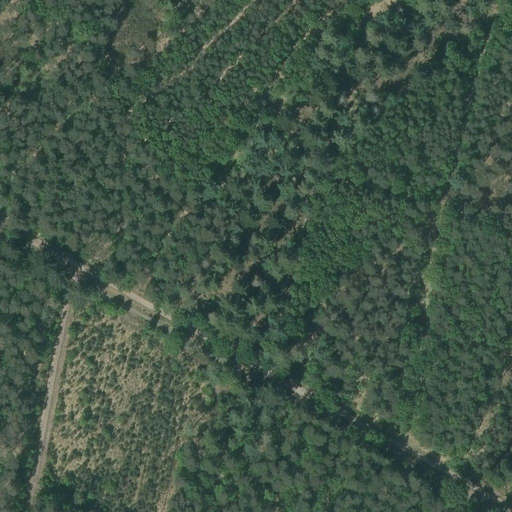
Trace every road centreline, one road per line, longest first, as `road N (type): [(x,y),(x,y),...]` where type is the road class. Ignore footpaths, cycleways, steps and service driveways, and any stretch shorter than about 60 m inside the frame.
road 1 (track): [(0,225),(511,509)]
road 2 (track): [(26,511),(70,276)]
